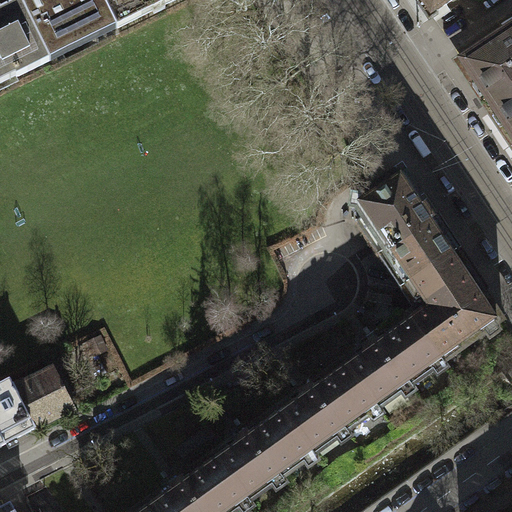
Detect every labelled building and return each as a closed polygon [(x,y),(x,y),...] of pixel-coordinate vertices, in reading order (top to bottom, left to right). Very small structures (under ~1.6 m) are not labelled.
[(112,27),(98,0),(17,0),(15,1),(45,60),(112,27)] [(167,0),(98,0),(112,27),(167,0)] [(421,0),(431,15),(453,0),(421,0)] [(0,82),(45,60),(15,1),(0,8),(0,82)] [(511,28),(462,63),(511,134),(511,28)] [(456,252),(399,170),(352,203),(363,219),(356,224),(402,289),(456,252)] [(456,252),(402,289),(416,310),(410,314),(444,362),(485,333),(490,340),(501,332),(497,325),(504,320),(456,252)] [(444,362),(410,314),(380,335),(376,331),(370,336),(373,340),(365,345),(361,341),(355,346),(358,351),(345,360),(379,409),(401,393),(406,400),(417,392),(412,385),(433,370),(437,376),(448,368),(444,362)] [(379,409),(345,360),(315,382),(311,377),(304,382),(308,386),(300,392),(296,387),(290,392),(293,397),(280,406),(314,455),(335,439),(341,446),(352,439),(347,432),(368,417),(372,422),(383,415),(379,409)] [(73,408),(52,368),(14,388),(35,428),(73,408)] [(12,384),(0,390),(0,446),(35,428),(14,388),(12,384)] [(314,455),(280,406),(250,428),(246,423),(240,428),(243,432),(235,438),(232,433),(225,438),(228,443),(215,452),(249,501),(271,485),(276,492),(287,484),(282,478),(303,462),(307,468),(318,461),(314,455)] [(249,501),(215,452),(185,474),(182,469),(175,474),(178,478),(170,484),(167,479),(160,484),(164,489),(150,498),(160,511),(233,511),(238,508),(240,511),(245,511),(253,507),(249,501)] [(160,511),(150,498),(131,511),(160,511)] [(13,511),(9,503),(0,507),(0,511),(13,511)]
